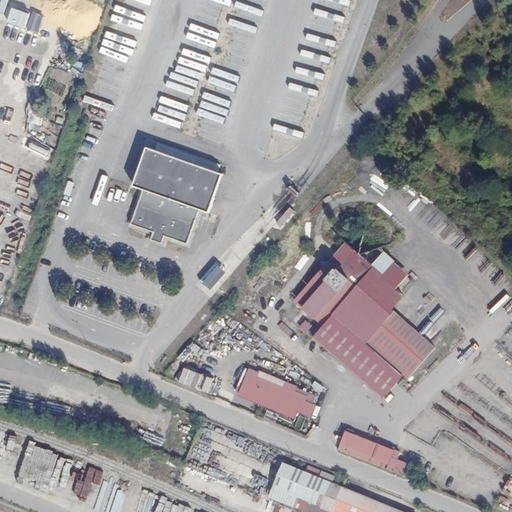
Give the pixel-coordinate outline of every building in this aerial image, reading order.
[(249,57),(262,8),(252,5),(253,0),(234,0),(221,50),(249,57)] [(28,46),(30,38),(12,31),(9,39),(28,46)] [(286,99),(314,104),(316,89),(289,85),(286,99)] [(130,226),(153,233),(150,241),(162,245),(165,237),(188,245),(200,209),(210,212),(224,172),(145,146),(132,186),(142,189),(130,226)] [(313,216),(320,205),(316,202),(308,213),(313,216)] [(294,212),(290,208),(275,223),(280,227),(294,212)] [(374,347),(378,344),(419,380),(439,352),(399,317),(411,301),(402,293),(414,279),(399,266),(387,280),(359,254),(342,274),(363,291),(341,319),(374,347)] [(199,281),(209,291),(225,274),(214,264),(199,281)] [(30,294),(25,292),(20,304),(26,306),(30,294)] [(311,335),(315,325),(303,320),(299,330),(311,335)] [(177,383),(207,394),(213,378),(184,367),(177,383)] [(310,416),(319,419),(321,409),(310,404),(312,397),(302,393),(303,389),(292,383),(289,389),(263,377),(262,374),(256,373),(248,393),(307,417),(310,416)] [(99,427),(105,396),(50,385),(44,416),(99,427)] [(169,438),(184,444),(192,425),(178,419),(169,438)] [(404,454),(340,429),(333,446),(398,474),(404,454)] [(39,491),(45,474),(51,476),(59,454),(35,446),(22,485),(39,491)] [(0,468),(14,475),(20,462),(0,453),(0,468)] [(89,475),(92,464),(71,460),(63,493),(77,497),(82,474),(89,475)] [(398,511),(278,462),(263,494),(305,511),(398,511)] [(332,482),(334,476),(315,469),(313,475),(332,482)] [(143,489),(137,511),(151,511),(156,492),(143,489)] [(161,511),(192,511),(194,509),(165,500),(161,511)]
